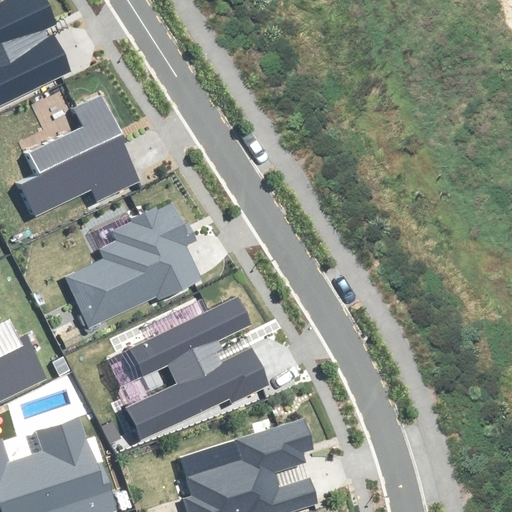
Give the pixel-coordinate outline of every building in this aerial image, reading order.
[(0,106),(72,73),(49,25),(55,23),(43,0),(6,0),(0,3),(0,106)] [(142,180),(102,97),(76,109),(86,128),(29,155),(40,177),(22,185),(36,216),(94,188),(100,200),(142,180)] [(185,226),(173,203),(157,211),(155,208),(132,219),(133,222),(113,231),(119,243),(101,252),(104,259),(66,278),(89,326),(159,293),(161,298),(201,279),(185,246),(195,240),(188,225),(185,226)] [(125,409),(140,440),(230,397),(232,401),(269,384),(251,348),(220,363),(211,343),(251,324),(239,298),(103,363),(116,389),(167,365),(177,385),(125,409)] [(0,400),(45,379),(25,337),(18,340),(9,321),(0,325),(0,400)] [(0,511),(114,511),(116,511),(105,474),(99,475),(80,416),(36,429),(44,454),(9,465),(1,440),(0,440),(0,511)] [(185,499),(188,511),(290,511),(316,504),(308,480),(279,488),(274,473),(306,463),(303,452),(313,449),(304,421),(182,458),(194,496),(185,499)]
